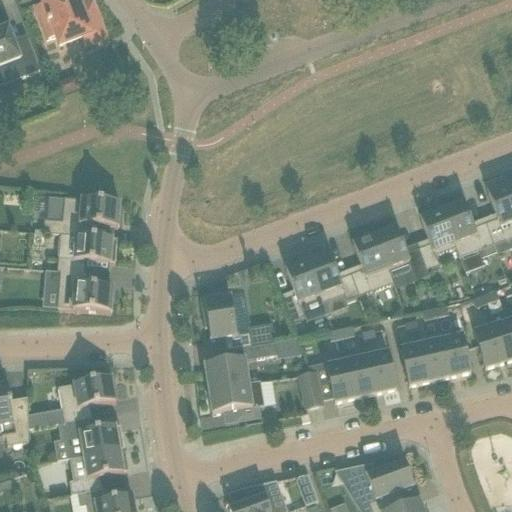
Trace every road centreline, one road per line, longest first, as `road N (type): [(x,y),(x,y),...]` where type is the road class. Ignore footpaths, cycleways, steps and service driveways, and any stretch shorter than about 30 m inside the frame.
road 1 (residential): [(165,256),(208,259),(511,145)]
road 2 (unclassified): [(191,97),(450,0)]
road 3 (residential): [(176,480),(434,424)]
road 4 (residential): [(165,256),(191,97)]
road 5 (residential): [(0,346),(158,346)]
road 6 (residential): [(176,480),(158,346)]
